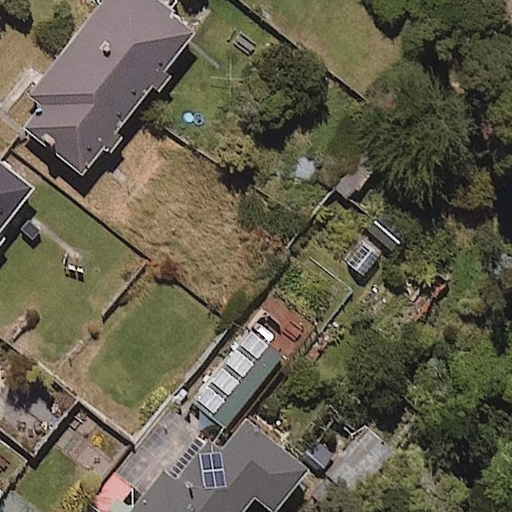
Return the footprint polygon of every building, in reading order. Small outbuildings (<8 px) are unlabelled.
[(149,90),(156,95),(170,78),(164,73),(194,35),(150,0),(108,0),(25,103),(36,112),(20,132),(77,179),(101,149),(108,155),(122,139),(115,133),(149,90)] [(393,144),(377,133),(336,191),(352,203),(393,144)] [(0,236),(0,231),(32,191),(0,165),(0,246),(5,240),(0,236)] [(339,261),(361,280),(387,249),(393,254),(407,237),(401,232),(379,214),(339,261)] [(253,327),(188,405),(223,435),(289,357),(253,327)] [(388,401),(366,427),(389,446),(411,420),(388,401)] [(275,511),(307,473),(245,423),(219,456),(196,437),(134,511),(243,511),(252,502),(264,511),(275,511)] [(389,446),(366,427),(328,471),(356,495),(394,451),(389,446)]
